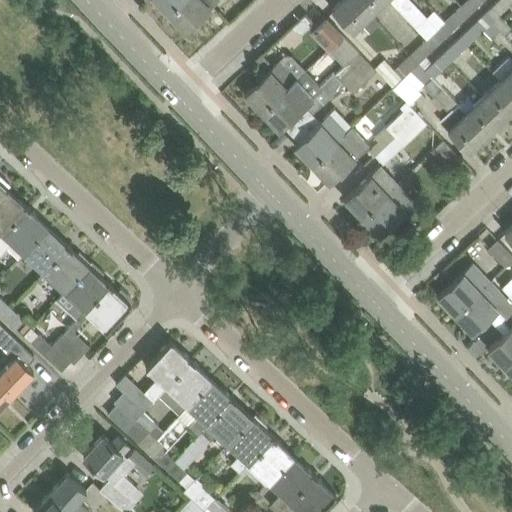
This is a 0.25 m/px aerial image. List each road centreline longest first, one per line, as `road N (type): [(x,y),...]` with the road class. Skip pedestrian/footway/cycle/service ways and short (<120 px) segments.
road 1 (unclassified): [(385,486),(178,293)]
road 2 (residential): [(178,293),(0,484)]
road 3 (unclassified): [(178,293),(0,126)]
road 4 (residential): [(511,446),(370,298)]
road 5 (residential): [(370,298),(511,167)]
road 6 (residential): [(370,298),(271,194)]
road 7 (residential): [(176,95),(280,0)]
road 8 (residential): [(271,194),(176,95)]
road 9 (unclassified): [(178,293),(271,194)]
road 10 (residential): [(176,95),(85,0)]
